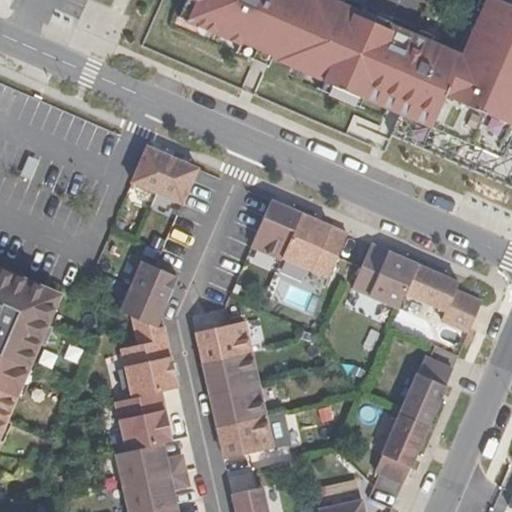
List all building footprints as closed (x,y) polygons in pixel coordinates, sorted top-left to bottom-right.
[(185,20),(194,0),(193,0),(183,0),(176,16),(185,20)] [(193,0),(194,0),(185,20),(242,45),(275,60),(327,82),(326,84),(364,100),(364,99),(401,115),(392,137),(511,188),(511,7),(494,0),(482,0),(458,55),(389,25),(387,29),(358,16),(360,12),(332,0),(193,0)] [(387,29),(389,25),(360,12),(358,16),(387,29)] [(275,60),(242,45),(238,54),(270,69),(275,60)] [(364,100),(326,84),(323,91),(360,108),(364,100)] [(172,158),(147,147),(132,183),(157,194),(172,158)] [(198,169),(172,158),(157,194),(183,205),(198,169)] [(282,257),(301,214),(271,201),(251,247),(281,260),(282,257)] [(348,234),(301,214),(282,257),(329,278),(348,234)] [(405,294),(417,265),(371,245),(353,287),(399,307),(405,294)] [(132,288),(167,303),(178,277),(143,262),(132,288)] [(460,283),(417,265),(405,294),(445,311),(441,321),(469,333),(483,302),(456,291),(460,283)] [(0,511),(0,434),(60,296),(0,270),(0,511)] [(132,288),(121,313),(133,318),(156,328),(167,303),(132,288)] [(156,328),(133,318),(139,346),(121,351),(131,398),(161,392),(177,388),(164,326),(156,328)] [(244,323),(196,334),(204,365),(251,354),(244,323)] [(434,346),(430,357),(452,365),(456,354),(434,346)] [(251,354),(204,365),(211,396),(258,385),(251,354)] [(428,427),(453,370),(424,357),(399,414),(428,427)] [(258,385),(211,396),(218,427),(266,416),(258,385)] [(172,442),(161,392),(131,398),(115,402),(126,452),(162,444),(172,442)] [(266,416),(218,427),(226,459),(288,445),(281,413),(266,416)] [(403,484),(428,427),(399,414),(374,471),(403,484)] [(165,460),(162,444),(126,452),(117,454),(124,486),(186,472),(183,456),(165,460)] [(231,491),(254,486),(250,468),(226,474),(231,491)] [(186,472),(124,486),(129,511),(145,511),(175,505),(172,491),(190,487),(186,472)] [(236,511),(267,511),(262,488),(233,494),(236,511)] [(358,511),(356,501),(307,511),(358,511)]
